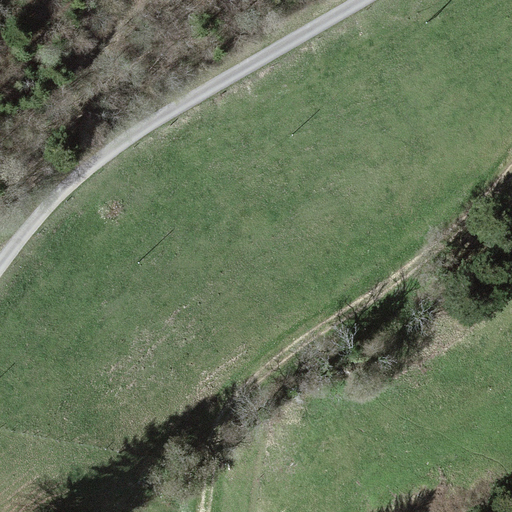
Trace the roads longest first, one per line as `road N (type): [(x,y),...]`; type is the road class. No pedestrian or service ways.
road 1 (track): [(511,160),(447,245),(312,347),(273,393),(249,440),(238,511)]
road 2 (unclassified): [(363,0),(123,144),(71,186),(0,271)]
